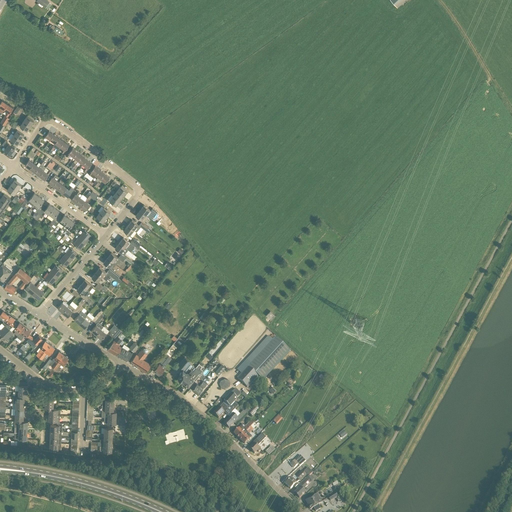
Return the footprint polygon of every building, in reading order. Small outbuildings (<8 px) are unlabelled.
[(50,2),(46,0),(37,0),(36,2),(45,8),(50,2)] [(13,108),(8,104),(4,110),(7,112),(0,123),(1,123),(5,126),(9,119),(7,117),(10,114),(9,113),(13,108)] [(33,121),(26,116),(23,121),(30,126),(33,121)] [(27,131),(30,126),(23,121),(20,126),(27,131)] [(13,135),(20,140),(24,135),(17,130),(13,135)] [(50,140),(54,134),(49,131),(45,136),(50,140)] [(59,138),(54,134),(50,140),(55,143),(59,138)] [(17,145),(20,140),(13,135),(10,140),(17,145)] [(58,150),(60,147),(64,141),(59,138),(55,143),(53,146),(51,150),(48,154),(50,155),(53,151),(55,148),(58,150)] [(6,142),(7,141),(4,139),(1,143),(6,147),(4,150),(10,155),(15,148),(6,142)] [(63,153),(69,145),(64,141),(60,147),(63,149),(61,152),(63,153)] [(73,157),(77,152),(73,148),(66,156),(68,157),(70,155),(73,157)] [(73,157),(78,161),(82,156),(77,152),(73,157)] [(82,156),(78,161),(83,165),(87,159),(82,156)] [(47,157),(43,161),(35,172),(40,176),(44,171),(41,169),(48,158),(47,157)] [(41,159),(37,165),(34,163),(30,169),(35,172),(43,161),(41,159)] [(85,171),(91,163),(87,159),(83,165),(85,167),(83,170),(85,171)] [(25,165),(30,169),(34,163),(29,160),(25,165)] [(95,175),(100,170),(95,166),(88,174),(93,178),(95,175)] [(44,171),(40,176),(45,180),(51,171),(49,170),(47,173),(44,171)] [(96,180),(98,182),(100,179),(104,174),(100,170),(95,175),(98,177),(95,180),(96,180)] [(48,182),(53,186),(57,181),(59,177),(54,174),(48,182)] [(105,183),(109,177),(104,174),(100,179),(105,183)] [(53,186),(58,189),(62,184),(64,181),(66,178),(64,176),(62,179),(61,179),(60,181),(59,182),(57,181),(53,186)] [(21,185),(14,180),(11,185),(18,190),(21,185)] [(67,188),(64,186),(62,184),(58,189),(63,193),(67,188)] [(14,195),(18,190),(11,185),(7,190),(14,195)] [(67,188),(63,193),(68,197),(74,188),(69,185),(67,188)] [(116,191),(123,196),(127,192),(120,186),(116,191)] [(77,191),(71,199),(76,203),(80,197),(77,195),(79,192),(77,191)] [(116,191),(113,196),(119,201),(123,196),(116,191)] [(91,198),(94,200),(97,195),(92,192),(90,195),(89,195),(87,198),(85,201),(81,206),(86,210),(90,205),(87,203),(91,198)] [(27,202),(32,206),(39,196),(34,193),(28,201),(25,199),(21,205),(21,206),(23,208),(27,202)] [(7,204),(8,204),(11,199),(4,194),(0,199),(7,204)] [(37,209),(38,208),(42,203),(44,200),(39,196),(32,206),(37,209)] [(109,200),(116,206),(119,201),(113,196),(109,200)] [(81,206),(85,201),(80,197),(76,203),(81,206)] [(109,206),(105,203),(100,199),(99,198),(97,200),(98,201),(100,203),(107,209),(109,206)] [(49,204),(47,206),(44,211),(49,214),(54,207),(49,204)] [(150,210),(144,205),(140,210),(146,215),(150,210)] [(54,218),(59,211),(54,207),(49,214),(47,217),(52,220),(53,219),(54,218)] [(103,208),(100,212),(106,218),(110,213),(103,208)] [(142,221),(140,223),(148,229),(149,226),(144,222),(148,217),(146,215),(140,210),(136,215),(142,221)] [(103,222),(106,218),(100,212),(96,217),(103,222)] [(64,215),(59,222),(58,223),(57,225),(62,228),(64,225),(69,219),(64,215)] [(67,232),(62,239),(64,241),(68,236),(71,232),(68,230),(74,222),(69,219),(64,225),(62,228),(66,231),(67,232)] [(132,220),(128,225),(134,230),(137,232),(141,227),(146,231),(148,229),(140,223),(138,225),(132,220)] [(134,230),(128,225),(124,231),(130,235),(134,230)] [(84,230),(79,237),(86,243),(92,236),(84,230)] [(73,244),(80,250),(86,243),(79,237),(78,238),(77,240),(73,244)] [(123,238),(119,243),(125,247),(127,245),(130,247),(132,244),(138,250),(140,247),(139,246),(132,241),(130,243),(123,238)] [(134,238),(132,241),(139,246),(141,244),(134,238)] [(122,253),(120,255),(125,259),(126,257),(124,255),(128,250),(125,247),(119,243),(115,248),(122,253)] [(66,253),(64,254),(71,260),(77,253),(70,248),(66,253)] [(116,264),(120,260),(123,262),(125,259),(120,255),(118,258),(111,253),(107,257),(116,264)] [(59,261),(66,267),(71,260),(64,254),(59,261)] [(116,264),(107,257),(103,263),(110,268),(108,270),(118,278),(120,276),(112,269),(116,264)] [(0,278),(3,281),(12,271),(3,263),(0,266),(0,278)] [(56,265),(52,270),(50,272),(57,278),(63,271),(56,265)] [(23,281),(19,286),(22,289),(26,283),(32,277),(20,267),(15,274),(7,282),(4,288),(12,294),(16,287),(12,285),(19,277),(23,281)] [(106,272),(99,267),(96,272),(102,277),(106,281),(110,276),(116,281),(118,278),(108,270),(106,272)] [(51,285),(53,282),(57,278),(50,272),(44,279),(51,285)] [(92,277),(98,282),(102,277),(96,272),(92,277)] [(85,280),(81,284),(87,289),(90,291),(93,286),(85,280)] [(38,288),(31,282),(25,289),(32,295),(38,288)] [(104,291),(105,291),(107,288),(104,285),(103,286),(98,283),(97,285),(101,289),(104,291)] [(80,296),(83,298),(86,301),(87,301),(89,299),(83,294),(87,289),(81,284),(77,290),(82,294),(80,296)] [(44,293),(38,288),(32,295),(39,300),(44,293)] [(75,308),(78,310),(82,306),(85,302),(82,299),(78,303),(79,304),(77,306),(75,308)] [(58,308),(63,312),(68,307),(63,302),(58,308)] [(68,317),(72,311),(75,308),(70,304),(68,307),(63,312),(68,317)] [(87,315),(81,310),(84,308),(82,306),(78,310),(80,313),(77,316),(75,319),(80,324),(87,315)] [(1,319),(3,322),(9,315),(3,311),(1,313),(0,311),(0,317),(1,319)] [(99,311),(92,320),(94,322),(102,313),(100,312),(99,311)] [(270,311),(266,315),(271,320),(276,316),(270,311)] [(102,313),(94,322),(97,324),(104,315),(102,313)] [(0,330),(0,334),(2,337),(10,329),(13,326),(15,324),(13,322),(15,319),(9,315),(3,322),(2,323),(5,326),(0,330)] [(84,328),(92,320),(87,315),(80,324),(84,328)] [(15,324),(13,326),(15,328),(16,330),(14,332),(18,336),(21,332),(25,327),(19,323),(17,325),(15,324)] [(96,335),(102,329),(96,325),(91,331),(96,335)] [(107,333),(110,335),(112,337),(119,329),(114,325),(109,331),(107,333)] [(101,339),(106,333),(107,333),(109,331),(104,326),(102,329),(96,335),(101,339)] [(26,337),(29,339),(29,338),(31,336),(28,334),(30,331),(25,327),(21,332),(18,336),(22,339),(24,336),(26,337)] [(10,329),(2,337),(6,341),(14,333),(12,331),(10,329)] [(34,342),(37,344),(42,339),(38,335),(35,339),(31,336),(29,338),(29,339),(30,340),(29,342),(32,345),(34,342)] [(118,336),(107,350),(116,355),(123,347),(119,345),(120,344),(119,343),(122,340),(118,336)] [(240,376),(248,367),(258,376),(263,381),(290,351),(275,337),(273,340),(268,336),(244,363),(236,372),(240,376)] [(35,354),(40,358),(50,344),(48,342),(46,340),(46,341),(45,340),(44,341),(42,339),(37,344),(36,345),(40,347),(41,349),(39,352),(37,351),(35,354)] [(134,342),(129,348),(134,351),(138,346),(134,342)] [(44,361),(47,358),(45,357),(47,353),(49,355),(55,347),(50,344),(40,358),(44,361)] [(22,353),(26,349),(23,345),(18,350),(22,353)] [(126,361),(132,353),(123,347),(116,355),(126,361)] [(143,359),(147,355),(147,354),(148,352),(148,350),(146,349),(144,349),(143,351),(141,349),(137,354),(136,354),(129,362),(146,372),(152,365),(143,359)] [(49,364),(54,368),(64,354),(62,353),(61,352),(60,351),(59,351),(49,364)] [(67,356),(66,356),(64,354),(54,368),(58,372),(61,368),(59,367),(61,363),(63,365),(68,358),(68,357),(67,356)] [(172,358),(169,356),(168,357),(165,354),(158,363),(159,364),(154,370),(159,374),(165,366),(172,358)] [(181,381),(184,383),(190,375),(193,371),(196,367),(193,364),(191,367),(189,366),(191,363),(190,362),(185,357),(178,365),(184,369),(185,368),(188,371),(186,373),(183,369),(179,374),(180,375),(178,378),(179,378),(179,381),(181,381)] [(193,380),(195,381),(202,373),(199,370),(202,365),(201,365),(202,364),(201,363),(200,364),(199,363),(196,367),(193,371),(190,375),(184,383),(188,386),(193,380)] [(37,373),(38,372),(40,370),(35,367),(36,366),(34,364),(30,368),(37,373)] [(225,368),(221,365),(215,372),(219,376),(225,368)] [(247,388),(258,376),(248,367),(240,376),(237,379),(247,388)] [(204,388),(206,384),(203,381),(199,385),(196,383),(192,389),(198,395),(203,389),(203,388),(204,388)] [(236,390),(224,402),(230,408),(242,395),(236,390)] [(224,402),(219,408),(213,414),(218,419),(224,413),(228,417),(234,411),(230,408),(224,402)] [(248,413),(252,417),(259,409),(255,405),(251,410),(248,413)] [(245,411),(244,411),(237,418),(233,414),(229,418),(230,418),(224,424),(229,429),(235,423),(239,420),(240,421),(244,418),(248,413),(251,410),(248,408),(245,411)] [(156,418),(154,410),(146,411),(148,420),(156,418)] [(57,423),(60,423),(60,415),(49,415),(49,421),(57,421),(57,423)] [(239,439),(246,432),(254,423),(252,421),(246,426),(243,424),(234,433),(239,439)] [(56,423),(56,425),(50,425),(50,431),(62,431),(62,423),(60,423),(57,423),(56,423)] [(254,423),(246,432),(239,439),(244,444),(250,439),(248,437),(250,435),(249,434),(257,426),(254,423)] [(263,439),(260,435),(253,442),(254,444),(249,449),(254,454),(257,451),(258,452),(261,450),(257,446),(263,439)] [(272,446),(266,452),(269,455),(275,450),(272,446)] [(300,466),(304,462),(305,461),(300,455),(295,460),(290,465),(294,468),(298,464),(300,466)] [(306,476),(307,477),(309,476),(313,473),(308,468),(303,472),(302,471),(296,477),(299,481),(300,482),(306,476)] [(290,489),(293,486),(295,488),(298,485),(296,484),(299,481),(296,477),(294,476),(292,478),(291,478),(286,484),(290,489)] [(313,480),(309,476),(307,477),(299,486),(300,487),(297,489),(298,490),(295,493),(299,498),(305,492),(302,489),(305,487),(313,480)] [(309,507),(310,509),(310,510),(314,508),(316,511),(320,509),(321,509),(319,505),(322,503),(317,495),(306,502),(307,503),(306,504),(307,505),(308,506),(309,505),(309,506),(309,507)]
